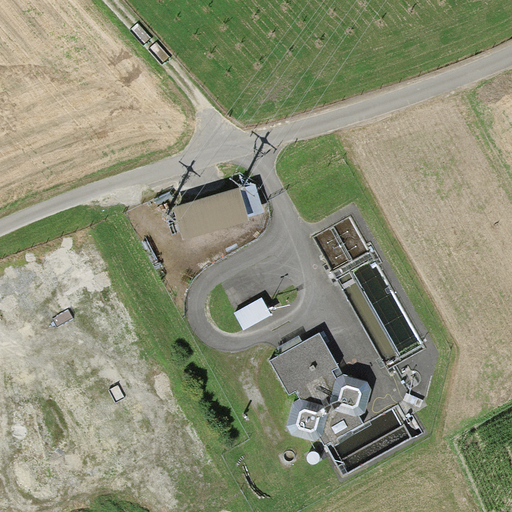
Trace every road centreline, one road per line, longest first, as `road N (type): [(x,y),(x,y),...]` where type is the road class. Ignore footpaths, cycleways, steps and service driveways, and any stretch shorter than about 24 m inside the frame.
road 1 (residential): [(510,56),(0,230)]
road 2 (track): [(113,0),(198,103),(223,149)]
